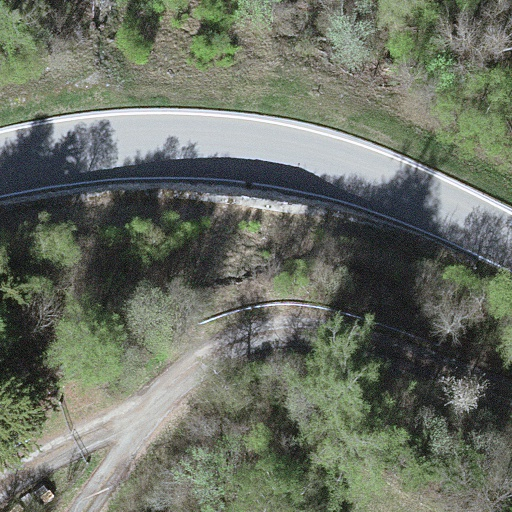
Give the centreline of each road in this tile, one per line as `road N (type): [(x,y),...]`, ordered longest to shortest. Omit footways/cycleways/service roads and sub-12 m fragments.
road 1 (tertiary): [(511,231),(316,151),(166,118),(27,127),(0,140)]
road 2 (track): [(98,511),(199,372),(311,336),(511,398)]
road 3 (track): [(199,372),(0,486)]
